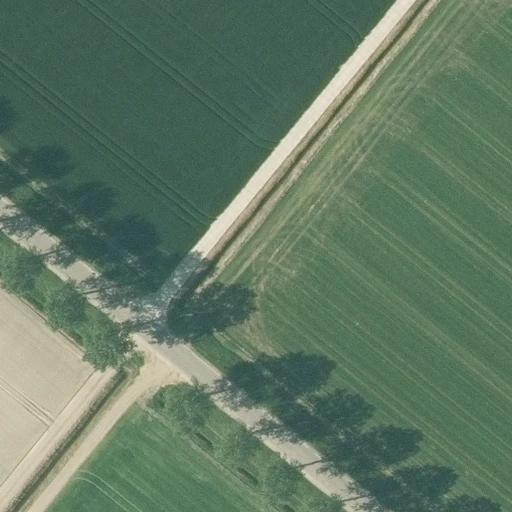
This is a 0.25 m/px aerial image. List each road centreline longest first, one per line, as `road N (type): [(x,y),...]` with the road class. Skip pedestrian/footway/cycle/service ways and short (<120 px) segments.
road 1 (secondary): [(368,511),(0,212)]
road 2 (unknown): [(417,0),(151,336)]
